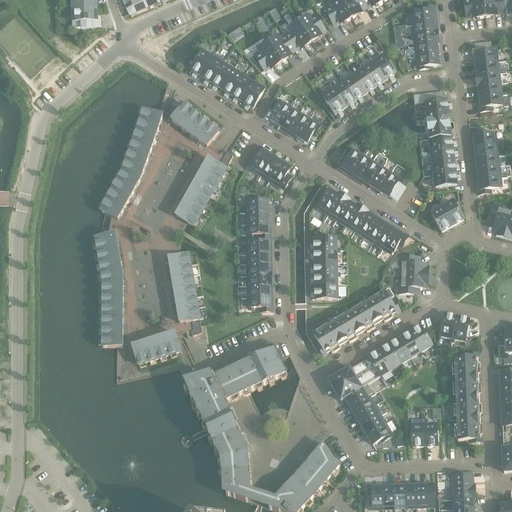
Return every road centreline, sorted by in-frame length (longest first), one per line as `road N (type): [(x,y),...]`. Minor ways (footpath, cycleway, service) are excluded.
road 1 (residential): [(125,41),(41,119),(15,234),(15,484),(6,511)]
road 2 (residential): [(252,128),(275,87),(405,7)]
road 3 (residential): [(312,165),(334,131),(410,81),(454,76)]
road 4 (residential): [(312,165),(282,214),(284,332)]
road 5 (residential): [(476,242),(454,76)]
road 6 (residential): [(310,382),(444,303)]
road 7 (residential): [(252,128),(125,41)]
road 8 (residential): [(489,467),(486,317)]
road 9 (residential): [(359,469),(489,467)]
